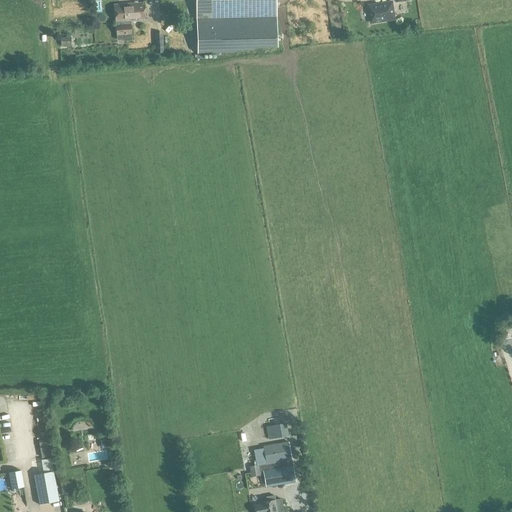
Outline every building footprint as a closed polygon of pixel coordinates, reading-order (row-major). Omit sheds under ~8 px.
[(198,0),(200,55),(279,53),(278,0),(198,0)] [(62,28),(86,27),(85,2),(56,3),(57,18),(62,18),(62,28)] [(369,6),(372,23),(395,20),(393,2),(369,6)] [(115,5),(116,24),(130,23),(130,22),(145,21),(144,3),(115,5)] [(130,23),(116,24),(117,26),(116,26),(117,35),(118,40),(123,40),(124,41),(132,41),(131,25),(130,23)] [(156,49),(164,49),(163,32),(155,32),(156,49)] [(61,46),(71,46),(71,37),(61,37),(61,46)] [(268,440),(289,436),(286,423),(266,427),(268,440)] [(111,447),(110,439),(101,441),(102,449),(111,447)] [(38,442),(39,456),(50,455),(48,441),(38,442)] [(292,460),(289,441),(263,446),(266,465),(292,460)] [(10,460),(17,459),(14,442),(7,443),(10,460)] [(293,465),(263,470),(266,487),(296,482),(293,465)] [(259,466),(249,467),(251,477),(260,476),(259,466)] [(23,487),(20,471),(9,473),(12,489),(23,487)] [(39,505),(59,501),(53,472),(44,473),(34,475),(39,505)] [(71,481),(60,483),(62,495),(74,493),(71,481)] [(418,494),(421,504),(436,499),(433,489),(418,494)] [(261,504),(254,505),(255,511),(282,511),(284,511),(281,499),(276,500),(275,495),(266,497),(267,501),(260,503),(261,504)] [(220,501),(220,511),(248,511),(248,500),(220,501)]
